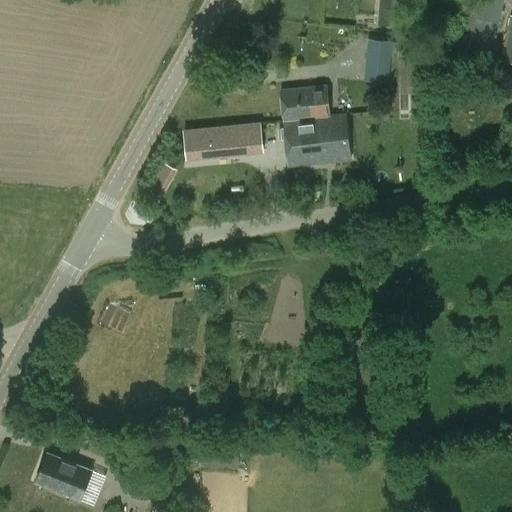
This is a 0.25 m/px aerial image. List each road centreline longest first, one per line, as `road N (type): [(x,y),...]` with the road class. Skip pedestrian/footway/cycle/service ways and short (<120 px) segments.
road 1 (unclassified): [(511,188),(135,245),(85,237)]
road 2 (tertiary): [(85,237),(216,0)]
